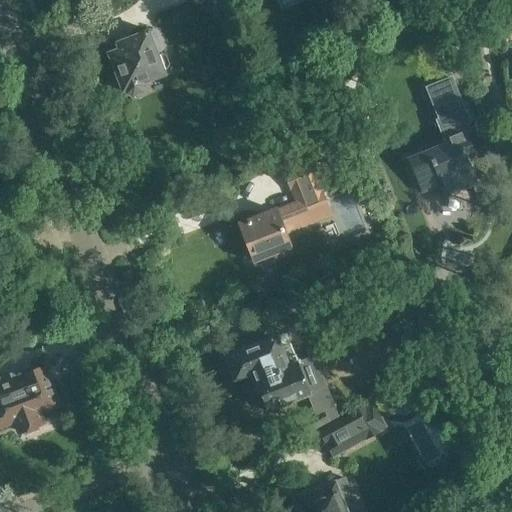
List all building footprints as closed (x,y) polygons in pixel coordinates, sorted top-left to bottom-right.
[(511,15),(503,16),(504,34),(511,33),(511,15)] [(163,72),(161,70),(167,68),(169,63),(166,55),(161,53),(158,54),(158,53),(156,54),(152,43),(154,42),(150,30),(117,42),(120,48),(109,52),(122,87),(125,86),(127,92),(131,93),(141,89),(143,84),(142,80),(163,72)] [(435,108),(431,110),(443,143),(407,156),(420,191),(440,184),(443,194),(476,181),(464,151),(472,148),(455,103),(460,101),(450,76),(426,85),(435,108)] [(275,208),(240,221),(254,257),(271,251),(274,258),(292,251),(282,226),(295,220),(296,222),(318,213),(317,212),(330,207),(319,179),(324,178),(316,160),(283,172),(294,200),(275,208)] [(378,262),(386,282),(409,273),(401,253),(378,262)] [(252,379),(255,378),(298,361),(295,353),(284,357),(275,335),(226,355),(235,376),(249,371),(252,379)] [(298,361),(255,378),(266,407),(309,390),(298,361)] [(0,431),(14,425),(13,422),(56,405),(52,394),(48,396),(44,386),(48,385),(43,373),(24,380),(26,384),(2,393),(0,390),(0,389),(0,431)] [(385,428),(371,401),(316,431),(331,458),(385,428)] [(308,415),(315,428),(340,415),(334,406),(324,411),(322,407),(308,415)] [(335,485),(334,481),(296,496),(302,511),(346,511),(340,495),(351,490),(346,480),(335,485)]
